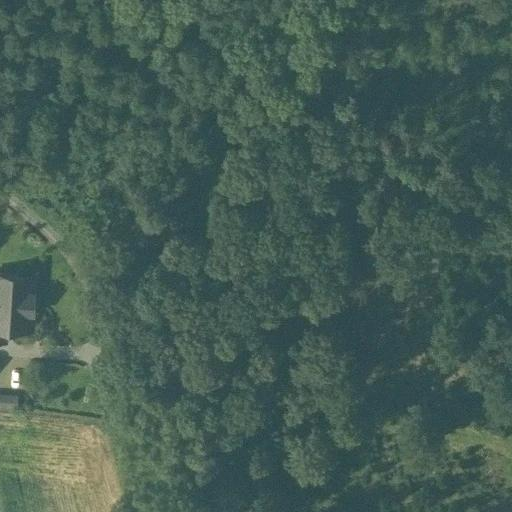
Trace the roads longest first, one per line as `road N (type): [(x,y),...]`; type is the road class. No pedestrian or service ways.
road 1 (track): [(115,359),(511,450)]
road 2 (unclassified): [(0,187),(66,245),(96,289),(156,511)]
